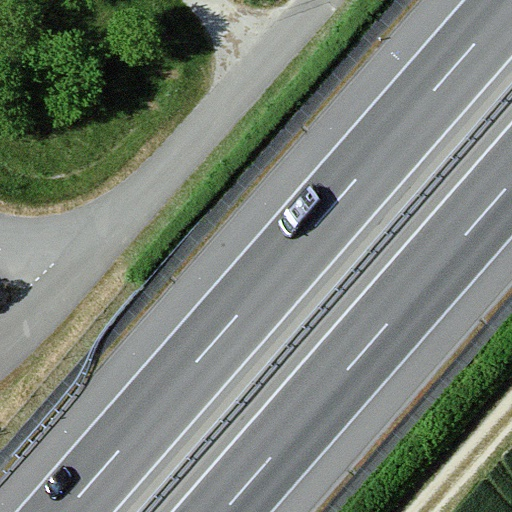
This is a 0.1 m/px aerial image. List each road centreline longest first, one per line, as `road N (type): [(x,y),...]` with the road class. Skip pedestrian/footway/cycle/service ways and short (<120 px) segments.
road 1 (motorway): [(511,0),(64,511)]
road 2 (track): [(0,343),(89,259),(319,0)]
road 3 (motorway): [(223,511),(511,181)]
road 4 (track): [(422,511),(511,410)]
